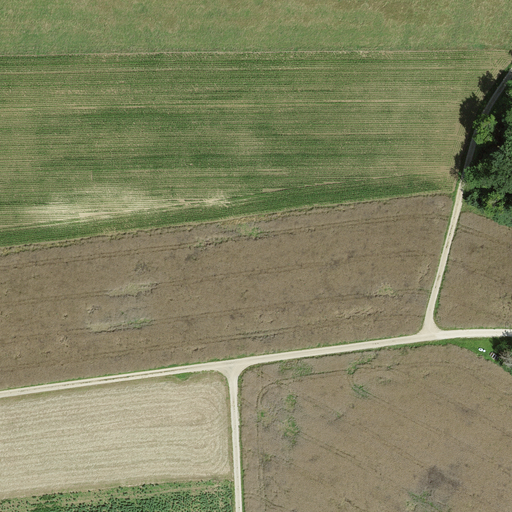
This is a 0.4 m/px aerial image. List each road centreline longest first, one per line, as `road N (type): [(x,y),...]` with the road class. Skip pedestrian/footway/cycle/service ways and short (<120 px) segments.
road 1 (track): [(0,395),(424,336),(511,332)]
road 2 (track): [(424,336),(477,129),(511,63)]
road 3 (track): [(230,365),(237,511)]
